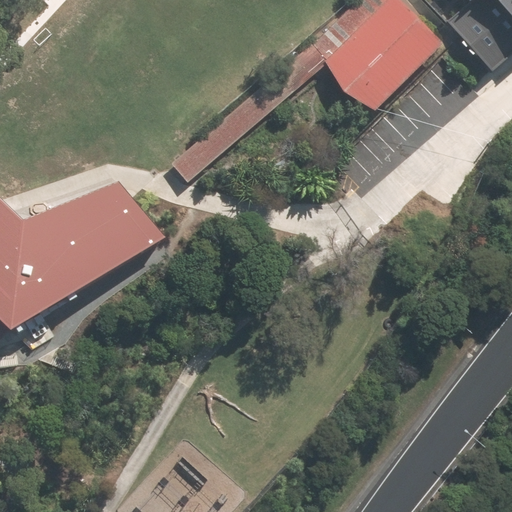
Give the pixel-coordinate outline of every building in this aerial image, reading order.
[(124,9),(113,0),(65,0),(0,69),(0,71),(34,104),(124,9)] [(242,137),(318,68),(366,117),(434,50),(385,0),(351,0),(347,5),(167,168),(186,188),(191,184),(242,137)] [(489,70),(511,49),(511,0),(474,0),(448,24),(461,39),(489,70)] [(114,117),(89,87),(70,103),(95,133),(114,117)] [(0,320),(11,330),(166,237),(119,181),(22,220),(2,201),(0,198),(0,320)]
